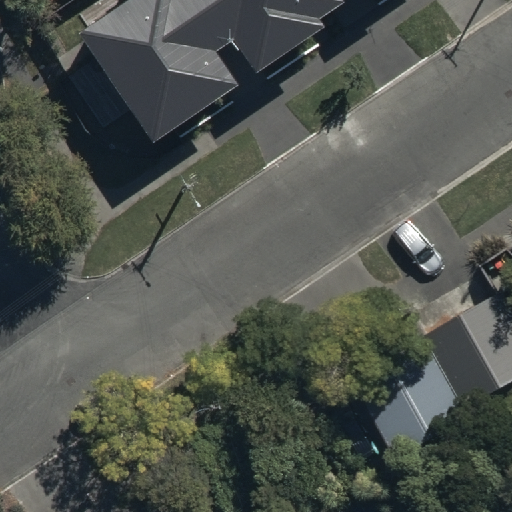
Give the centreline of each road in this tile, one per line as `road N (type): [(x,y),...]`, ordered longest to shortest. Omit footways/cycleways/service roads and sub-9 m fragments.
road 1 (residential): [(69,378),(511,78)]
road 2 (residential): [(0,278),(69,378)]
